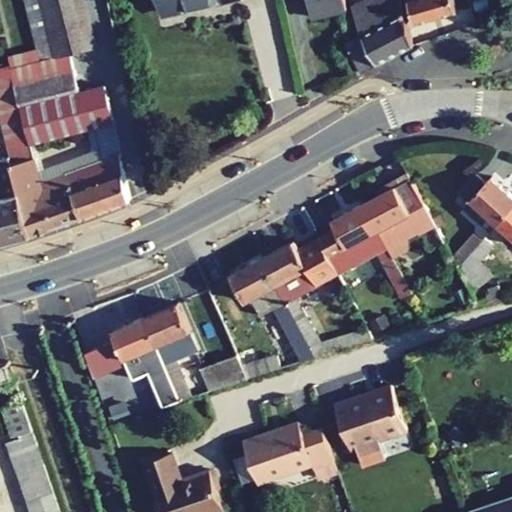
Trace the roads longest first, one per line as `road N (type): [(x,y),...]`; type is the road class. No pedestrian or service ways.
road 1 (tertiary): [(0,289),(149,238),(374,118),(454,102),(511,106)]
road 2 (residential): [(511,306),(236,394)]
